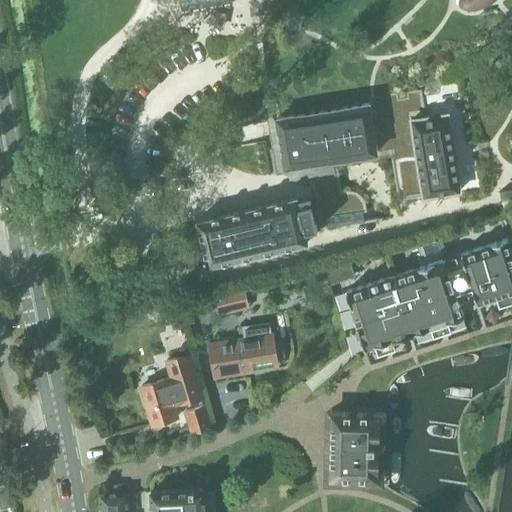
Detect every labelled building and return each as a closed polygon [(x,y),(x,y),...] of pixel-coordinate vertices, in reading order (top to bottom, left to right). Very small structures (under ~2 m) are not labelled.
[(181,0),(183,8),(230,0),(181,0)] [(280,136),(270,137),(276,176),(295,172),(297,182),(297,185),(311,183),(314,196),(298,200),(305,231),(306,230),(306,231),(319,228),(319,230),(364,223),(364,221),(362,212),(367,211),(366,206),(366,205),(366,204),(365,204),(365,203),(365,202),(364,201),(364,200),(363,199),(363,198),(362,198),(362,197),(361,197),(361,196),(360,196),(360,195),(359,195),(358,194),(357,194),(357,193),(356,193),(355,193),(355,192),(354,192),(353,192),(352,192),(351,192),(351,191),(350,191),(349,191),(348,191),(347,191),(341,192),(337,166),(309,170),(308,163),(300,164),(290,166),(287,167),(287,166),(285,167),(284,163),(335,155),(336,159),(389,152),(397,200),(460,190),(448,114),(427,117),(422,89),(276,113),(280,136)] [(511,188),(499,192),(503,206),(511,203),(511,188)] [(297,198),(197,221),(207,267),(307,243),(297,200),(297,198)] [(511,251),(508,238),(346,291),(357,327),(356,327),(358,333),(359,332),(365,349),(374,345),(378,356),(396,350),(392,339),(430,327),(434,338),(451,332),(448,321),(464,316),(459,302),(476,297),(478,303),(496,297),(500,308),(511,303),(511,251)] [(244,288),(217,295),(220,314),(248,308),(244,288)] [(246,338),(209,344),(215,377),(230,375),(229,370),(252,366),(253,370),(274,367),(273,363),(278,362),(274,339),(271,339),(268,324),(244,328),(246,338)] [(189,354),(171,360),(166,362),(171,378),(141,387),(153,426),(177,418),(172,404),(178,402),(179,404),(202,397),(189,354)] [(205,406),(185,412),(191,434),(211,428),(205,406)] [(361,414),(330,413),(330,430),(329,447),(378,448),(378,417),(361,417),(361,414)] [(378,448),(329,447),(329,465),(328,481),(360,482),(360,479),(377,480),(378,448)] [(121,485),(105,486),(105,494),(100,494),(100,511),(127,511),(127,493),(121,493),(121,485)] [(189,490),(151,492),(151,511),(204,511),(204,489),(194,490),(194,488),(189,488),(189,490)]
